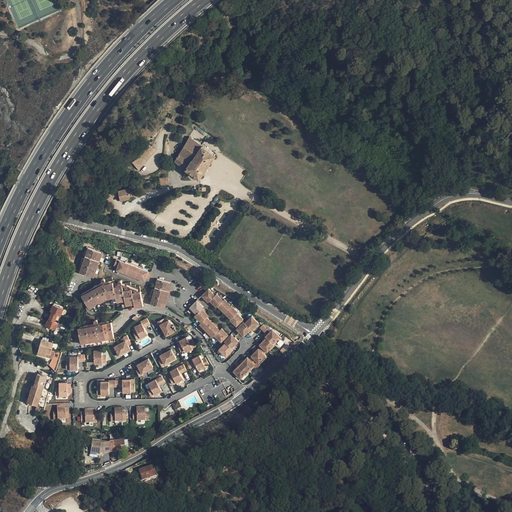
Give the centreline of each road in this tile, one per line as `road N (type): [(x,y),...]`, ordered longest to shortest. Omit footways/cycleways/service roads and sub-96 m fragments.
road 1 (motorway): [(0,294),(39,198),(79,130),(131,65),(203,0)]
road 2 (residential): [(0,185),(55,217),(172,246),(312,335)]
road 3 (motorway): [(173,0),(76,101),(0,237)]
road 4 (residential): [(312,335),(370,260),(433,205),(473,193),(511,202)]
road 5 (residential): [(220,371),(167,400),(93,403),(85,381),(167,341)]
road 6 (residential): [(50,490),(137,458),(243,395)]
road 7 (residential): [(220,371),(202,339),(171,313),(90,312),(76,286),(96,279)]
road 8 (track): [(511,496),(461,479),(443,453),(435,404)]
road 9 (track): [(0,34),(62,58),(79,39),(75,0)]
road 10 (unknown): [(148,286),(155,274),(171,279),(247,344)]
